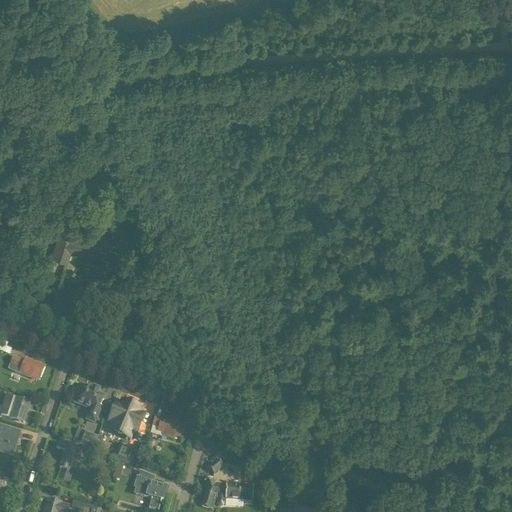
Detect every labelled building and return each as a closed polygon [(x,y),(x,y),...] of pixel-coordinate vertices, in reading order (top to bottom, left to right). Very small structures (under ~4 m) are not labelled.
[(106,257),(108,238),(76,234),(76,233),(61,228),(52,258),(66,262),(69,253),(106,257)] [(91,314),(94,303),(82,300),(79,310),(91,314)] [(24,362),(13,357),(8,369),(30,379),(31,377),(39,381),(44,367),(25,359),(24,362)] [(93,391),(81,386),(79,390),(78,390),(77,390),(76,391),(76,392),(75,393),(74,395),(74,396),(74,397),(74,399),(75,399),(74,403),(90,410),(86,420),(94,424),(101,408),(100,407),(104,397),(98,394),(99,392),(98,391),(97,393),(94,391),(94,390),(93,389),(93,391)] [(23,423),(30,403),(7,396),(0,415),(23,423)] [(115,421),(111,430),(130,437),(134,429),(135,429),(142,414),(140,413),(141,410),(135,408),(136,406),(129,403),(128,405),(122,403),(121,405),(119,404),(112,420),(115,421)] [(181,439),(185,426),(155,417),(152,427),(159,428),(157,432),(162,433),(162,436),(173,440),(174,437),(181,439)] [(0,452),(13,457),(20,433),(0,426),(0,452)] [(92,451),(98,437),(79,429),(73,443),(92,451)] [(79,462),(82,451),(76,449),(58,443),(56,449),(65,451),(59,469),(61,470),(57,479),(69,483),(72,473),(69,471),(72,460),(79,462)] [(120,446),(115,459),(129,465),(134,452),(120,446)] [(109,470),(113,461),(104,458),(101,467),(109,470)] [(213,475),(222,467),(215,458),(209,463),(211,465),(208,468),(213,475)] [(123,465),(116,463),(114,473),(121,475),(123,465)] [(154,478),(140,472),(139,478),(136,477),(133,488),(136,489),(134,496),(148,499),(148,497),(151,498),(148,508),(158,510),(161,500),(163,501),(163,500),(165,501),(167,493),(165,493),(166,489),(153,486),(154,478)] [(226,486),(214,486),(212,479),(204,482),(207,489),(201,508),(212,511),(215,502),(212,501),(213,500),(217,500),(216,503),(217,505),(218,507),(220,508),(222,507),(224,506),(225,504),(225,499),(252,501),(252,488),(239,487),(239,486),(231,485),(231,486),(226,486)] [(66,511),(68,507),(69,506),(61,503),(48,499),(44,511),(66,511)] [(99,511),(100,509),(73,501),(71,507),(88,511),(87,511),(99,511)]
